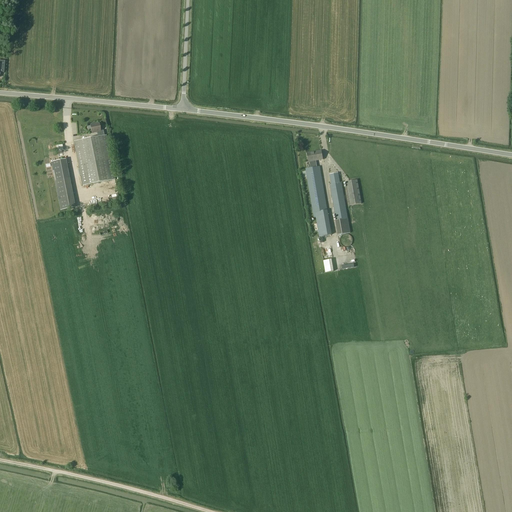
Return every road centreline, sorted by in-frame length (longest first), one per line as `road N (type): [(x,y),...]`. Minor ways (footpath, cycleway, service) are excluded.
road 1 (unclassified): [(511,155),(183,108)]
road 2 (track): [(0,461),(208,511)]
road 3 (unclassified): [(183,108),(0,95)]
